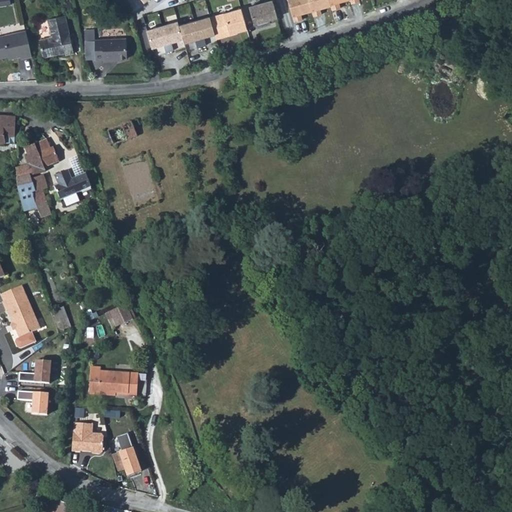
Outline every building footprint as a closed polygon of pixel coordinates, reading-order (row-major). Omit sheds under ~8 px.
[(288,0),(294,20),(332,10),(331,9),(351,4),(351,2),(356,0),(288,0)] [(64,3),(66,10),(72,9),(70,1),(64,3)] [(273,1),(250,7),(254,24),(258,26),(271,22),(271,19),(277,17),(273,1)] [(215,35),(217,39),(224,37),(224,36),(247,29),(241,8),(210,17),(215,35)] [(74,53),(65,15),(48,19),(51,37),(39,40),(43,58),(65,53),(66,55),(74,53)] [(210,16),(179,25),(183,39),(184,43),(195,40),(197,47),(206,45),(204,38),(215,35),(210,17),(210,16)] [(178,21),(147,30),(152,48),(164,45),(166,52),(173,50),(171,43),(183,39),(179,25),(178,21)] [(98,38),(127,36),(127,31),(106,32),(106,29),(98,29),(98,38)] [(94,30),(84,30),(86,60),(96,59),(96,60),(103,60),(103,61),(118,61),(118,59),(127,59),(126,39),(95,40),(94,30)] [(26,31),(0,36),(0,58),(8,57),(20,54),(21,57),(22,59),(32,56),(26,31)] [(15,137),(16,119),(16,118),(0,116),(0,144),(6,144),(5,138),(15,137)] [(111,127),(114,143),(139,138),(136,122),(111,127)] [(35,144),(38,153),(50,148),(46,139),(35,144)] [(16,168),(17,177),(30,174),(30,176),(45,171),(44,166),(38,153),(35,144),(25,147),(28,157),(26,158),(28,164),(16,168)] [(38,153),(44,166),(59,161),(54,147),(50,148),(38,153)] [(55,186),(60,200),(91,187),(86,173),(72,179),(68,170),(54,176),(58,184),(55,186)] [(35,192),(31,179),(30,176),(30,174),(17,177),(21,196),(34,192),(35,192)] [(47,188),(43,175),(31,179),(35,192),(43,189),(47,188)] [(47,201),(43,189),(35,192),(34,192),(37,202),(37,204),(47,201)] [(37,202),(34,192),(21,196),(23,206),(37,202)] [(49,207),(47,201),(37,204),(39,211),(49,207)] [(22,286),(1,295),(4,302),(2,302),(6,311),(7,310),(13,324),(11,325),(13,331),(16,329),(19,338),(31,333),(40,329),(22,286)] [(106,313),(112,327),(135,317),(129,303),(106,313)] [(51,311),(57,331),(71,326),(64,307),(51,311)] [(86,312),(89,320),(98,317),(97,313),(92,315),(90,311),(86,312)] [(31,333),(19,338),(17,339),(16,341),(16,343),(17,347),(19,348),(21,348),(36,342),(31,333)] [(20,373),(19,381),(49,384),(51,361),(36,360),(35,374),(20,373)] [(91,367),(89,394),(116,396),(116,395),(137,396),(138,374),(101,371),(101,368),(91,367)] [(18,391),(18,400),(33,401),(32,414),(47,415),(49,394),(18,391)] [(74,423),(72,451),(81,452),(81,451),(91,452),(93,453),(100,454),(103,452),(104,437),(102,434),(93,433),(93,424),(74,423)] [(128,476),(141,471),(128,433),(117,437),(122,452),(112,455),(118,472),(125,469),(128,476)]
